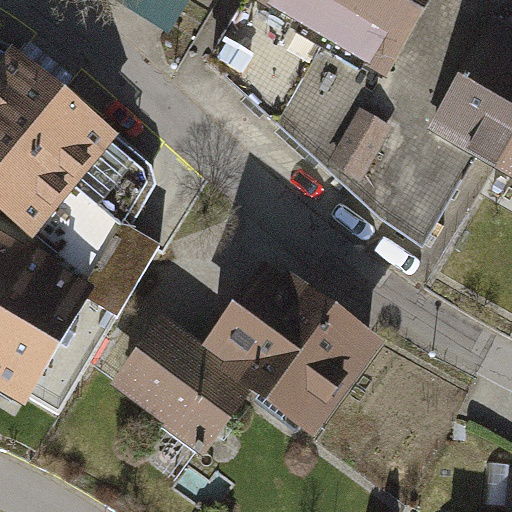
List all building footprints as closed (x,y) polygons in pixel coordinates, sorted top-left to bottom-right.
[(511,0),(249,0),(210,64),(383,220),(422,246),(476,154),(434,128),(493,27),(511,37),(511,0)] [(499,167),(511,142),(511,37),(493,27),(434,128),(476,154),(499,167)] [(109,148),(3,62),(0,66),(0,146),(66,200),(109,148)] [(511,142),(499,167),(511,174),(511,142)] [(0,229),(25,250),(66,200),(0,146),(0,229)] [(55,429),(157,255),(141,245),(125,236),(85,303),(23,410),(55,429)] [(0,305),(26,261),(15,254),(11,260),(0,253),(0,305)] [(23,410),(85,303),(45,280),(49,274),(26,261),(0,305),(0,414),(15,423),(23,410)] [(370,356),(256,277),(198,359),(154,329),(103,403),(201,470),(245,407),(306,449),(370,356)]
